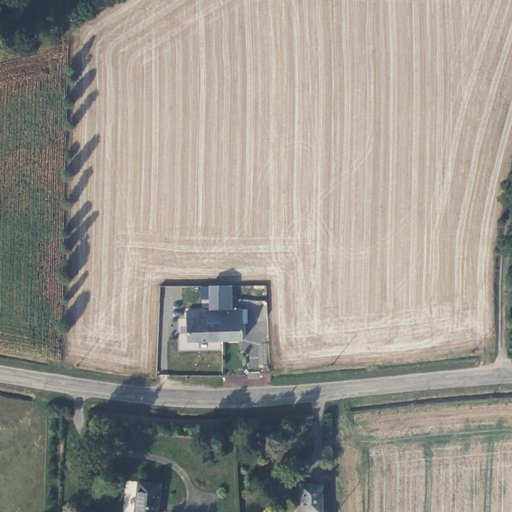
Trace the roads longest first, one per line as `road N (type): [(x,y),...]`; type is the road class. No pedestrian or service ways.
road 1 (tertiary): [(0,373),(172,399),(502,373)]
road 2 (unclassified): [(504,233),(502,373)]
